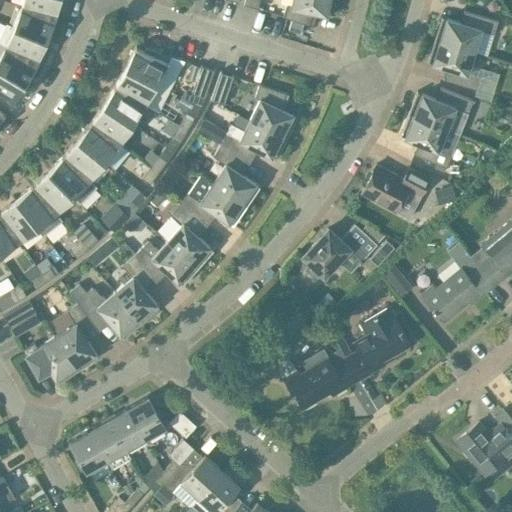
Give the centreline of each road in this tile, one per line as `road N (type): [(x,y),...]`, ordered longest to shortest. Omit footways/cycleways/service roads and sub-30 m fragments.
road 1 (residential): [(163,354),(272,252),(359,140),(388,88)]
road 2 (residential): [(317,496),(407,416),(442,403),(511,345)]
road 3 (residential): [(341,70),(125,3)]
road 4 (residential): [(317,496),(163,354)]
road 5 (residential): [(0,159),(40,119),(72,60),(89,0)]
road 6 (residential): [(30,431),(163,354)]
